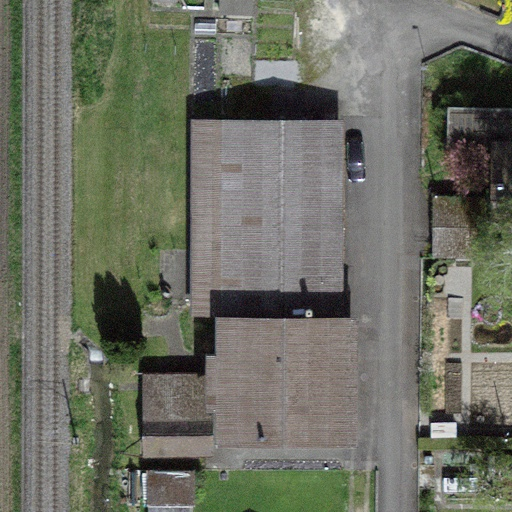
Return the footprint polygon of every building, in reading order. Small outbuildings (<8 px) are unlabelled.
[(511,110),(443,110),(442,147),(500,148),(499,219),(511,219),(511,110)] [(340,120),(197,118),(193,308),(226,310),(337,310),(340,120)] [(478,200),(435,199),(434,257),(477,258),(478,200)] [(337,310),(226,310),(226,384),(156,384),(156,439),(337,438),(337,310)] [(197,470),(154,469),(154,500),(196,501),(197,470)]
